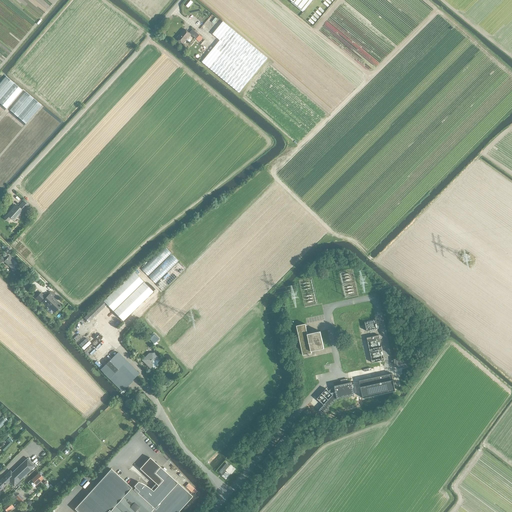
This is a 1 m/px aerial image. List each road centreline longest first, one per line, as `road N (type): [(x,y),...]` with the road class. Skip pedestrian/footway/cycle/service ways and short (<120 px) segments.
road 1 (track): [(368,255),(271,177),(436,8),(511,74)]
road 2 (unclassified): [(0,198),(181,0)]
road 3 (track): [(368,255),(511,110)]
road 4 (track): [(368,255),(375,261),(511,128)]
road 5 (track): [(511,377),(375,261)]
road 6 (track): [(298,148),(241,96),(270,60)]
road 7 (track): [(370,77),(276,0)]
